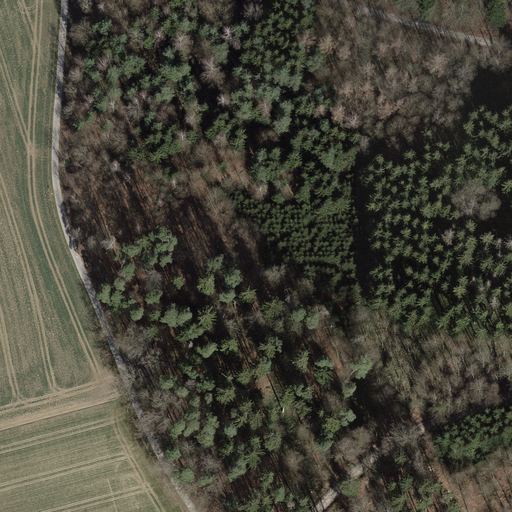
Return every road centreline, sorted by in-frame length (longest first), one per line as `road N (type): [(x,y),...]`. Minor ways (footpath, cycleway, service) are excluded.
road 1 (track): [(63,0),(55,144),(62,216),(148,429),(196,511)]
road 2 (unclassified): [(308,511),(376,456),(511,398)]
road 3 (track): [(511,48),(331,0)]
